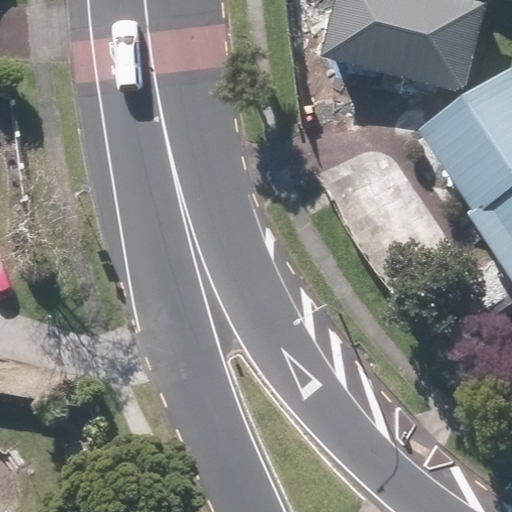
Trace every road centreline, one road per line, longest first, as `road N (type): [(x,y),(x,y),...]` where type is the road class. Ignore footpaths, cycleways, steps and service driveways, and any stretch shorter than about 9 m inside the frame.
road 1 (secondary): [(191,248),(360,446),(440,511)]
road 2 (secondary): [(248,511),(213,442),(187,357),(191,248)]
road 3 (secondary): [(147,0),(191,248)]
